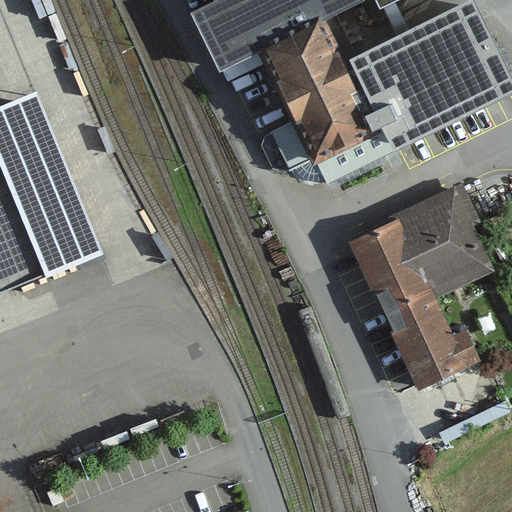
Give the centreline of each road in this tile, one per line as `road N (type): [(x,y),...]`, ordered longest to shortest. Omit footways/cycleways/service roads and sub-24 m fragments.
road 1 (residential): [(169,0),(323,292),(397,511)]
road 2 (unknown): [(213,359),(18,0)]
